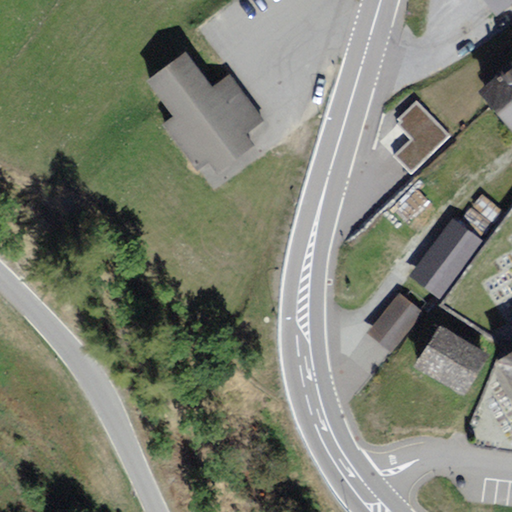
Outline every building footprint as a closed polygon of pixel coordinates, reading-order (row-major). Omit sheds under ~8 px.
[(489,0),(496,9),(508,0),(489,0)] [(211,88),(186,51),(152,74),(178,112),(167,119),(198,164),(210,156),(216,164),(250,142),(242,130),(259,118),(230,75),(211,88)] [(511,62),(484,85),(511,118),(511,62)] [(449,135),(418,103),(403,117),(406,119),(401,124),(415,138),(398,154),(413,169),(449,135)] [(450,236),(414,280),(438,300),(474,256),(450,236)] [(400,293),(367,334),(389,352),(422,310),(400,293)] [(489,355),(441,325),(415,367),(463,397),(489,355)] [(511,349),(496,359),(511,389),(511,349)]
